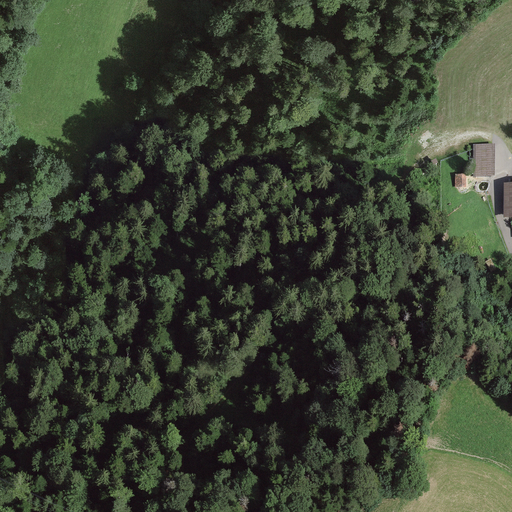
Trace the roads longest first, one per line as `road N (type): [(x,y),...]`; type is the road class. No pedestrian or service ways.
road 1 (track): [(423,158),(321,168),(271,185),(154,269),(135,264),(278,59),(351,0)]
road 2 (track): [(153,511),(175,453),(246,370),(324,253),(412,167),(464,135),(482,135),(504,150),(505,169)]
